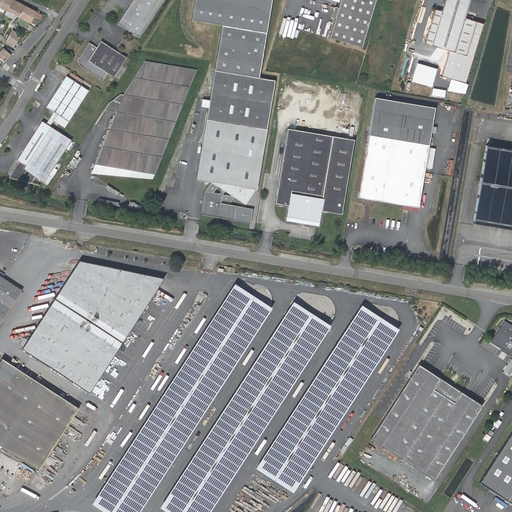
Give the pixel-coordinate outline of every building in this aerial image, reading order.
[(0,0),(0,7),(7,11),(11,0),(0,0)] [(24,6),(12,0),(11,0),(7,11),(12,14),(18,17),(24,6)] [(132,0),(118,22),(139,36),(163,0),(132,0)] [(268,35),(274,0),(197,0),(193,21),(224,27),(268,35)] [(376,0),(341,0),(331,36),(363,46),(376,0)] [(445,0),(443,10),(436,8),(426,42),(468,55),(478,20),(466,17),(471,0),(445,0)] [(36,11),(24,6),(18,17),(19,17),(30,22),(34,15),(37,17),(40,18),(42,15),(35,12),(36,11)] [(224,27),(216,72),(260,79),(268,35),(224,27)] [(14,35),(9,43),(13,46),(14,45),(19,38),(14,35)] [(96,45),(89,40),(89,43),(80,57),(83,59),(83,61),(82,63),(102,76),(103,80),(108,72),(114,76),(126,56),(101,39),(96,45)] [(89,43),(89,40),(75,61),(103,80),(102,76),(82,63),(83,61),(83,59),(80,57),(89,43)] [(7,59),(11,54),(6,50),(4,48),(0,52),(0,58),(4,62),(7,59)] [(125,101),(120,109),(92,173),(153,181),(197,69),(144,60),(127,96),(123,94),(118,98),(125,101)] [(216,72),(207,119),(267,130),(275,82),(260,79),(216,72)] [(89,89),(66,75),(46,106),(68,121),(89,89)] [(461,78),(458,91),(464,93),(467,80),(461,78)] [(304,95),(343,102),(345,92),(306,85),(304,95)] [(108,106),(120,109),(125,101),(118,98),(112,100),(108,106)] [(437,108),(376,98),(359,198),(420,208),(437,108)] [(65,125),(68,121),(57,113),(54,118),(65,125)] [(61,132),(65,125),(54,118),(50,125),(61,132)] [(267,130),(207,119),(198,172),(213,183),(218,187),(222,190),(226,192),(231,195),(235,197),(247,205),(255,191),(257,191),(267,130)] [(25,164),(50,125),(41,120),(17,159),(25,164)] [(61,132),(50,125),(25,164),(23,168),(43,180),(70,138),(61,132)] [(355,140),(288,129),(276,205),(290,207),(288,220),(320,226),(322,212),(343,215),(355,140)] [(511,150),(487,146),(474,218),(511,224),(511,150)] [(213,183),(198,172),(197,176),(196,179),(204,181),(213,183)] [(251,223),(254,209),(223,203),(223,200),(232,201),(235,197),(231,195),(230,197),(224,195),(226,192),(222,190),(221,195),(214,193),(218,187),(213,183),(207,192),(202,215),(251,223)] [(511,224),(474,218),(473,224),(511,230),(511,224)] [(56,299),(124,344),(165,280),(80,260),(56,299)] [(0,324),(23,291),(0,276),(0,324)] [(274,308),(237,284),(93,505),(104,511),(142,511),(271,312),(274,308)] [(90,394),(124,344),(56,299),(24,352),(90,394)] [(296,301),(162,508),(169,511),(211,511),(334,326),(296,301)] [(257,469),(294,494),(398,333),(400,330),(363,306),(257,469)] [(494,341),(504,348),(503,349),(510,353),(511,352),(511,353),(511,325),(506,321),(494,341)] [(80,408),(3,359),(0,363),(0,445),(40,472),(80,408)] [(483,407),(419,365),(371,440),(435,480),(483,407)] [(511,433),(480,483),(511,504),(511,433)]
